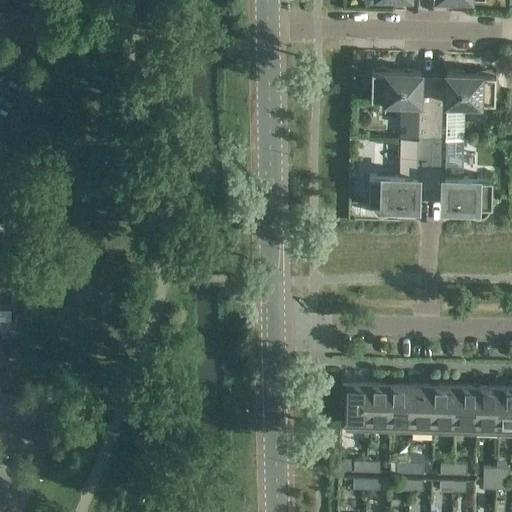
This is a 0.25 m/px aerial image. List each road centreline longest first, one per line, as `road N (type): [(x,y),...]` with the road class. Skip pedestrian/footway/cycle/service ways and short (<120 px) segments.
road 1 (unclassified): [(275,324),(273,32)]
road 2 (residential): [(273,32),(511,35)]
road 3 (unclassified): [(275,324),(511,326)]
road 4 (unclassified): [(282,511),(275,324)]
